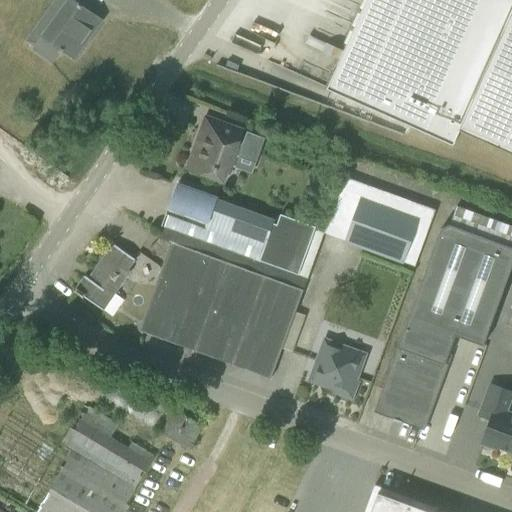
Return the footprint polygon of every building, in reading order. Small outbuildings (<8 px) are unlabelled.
[(73,58),(100,20),(72,0),(68,0),(32,49),(51,63),(58,52),(60,54),(63,50),(73,58)] [(511,0),(366,0),(326,88),(411,126),(453,145),(460,128),(511,151),(511,0)] [(255,164),(265,138),(246,132),(242,144),(201,129),(187,168),(223,181),(232,155),(255,164)] [(172,203),(164,227),(297,275),(315,228),(280,214),(276,225),(273,223),(274,221),(208,196),(210,192),(197,191),(176,184),(173,194),(171,202),(172,203)] [(418,223),(424,205),(367,184),(362,196),(361,195),(344,243),(403,264),(404,260),(415,264),(429,227),(418,223)] [(377,401),(382,411),(414,423),(424,418),(455,335),(483,346),(511,265),(511,226),(456,206),(449,225),(440,229),(377,401)] [(297,275),(164,227),(160,239),(170,243),(138,331),(270,379),(277,360),(306,279),(297,275)] [(83,297),(102,310),(130,271),(127,269),(134,259),(113,244),(88,279),(85,276),(74,291),(82,298),(83,297)] [(46,348),(54,354),(60,346),(52,340),(46,348)] [(335,388),(333,394),(352,401),(357,386),(359,382),(354,380),(363,355),(325,341),(318,361),(311,379),(335,388)] [(481,444),(489,447),(495,449),(496,447),(511,452),(511,414),(506,412),(511,395),(511,393),(489,385),(485,396),(478,415),(490,420),(483,439),(481,444)] [(84,405),(58,449),(8,416),(0,429),(0,490),(36,511),(123,511),(132,494),(154,456),(131,442),(128,446),(112,436),(118,426),(84,405)] [(162,434),(189,448),(202,425),(175,411),(162,434)] [(435,511),(437,508),(374,485),(364,511),(435,511)]
